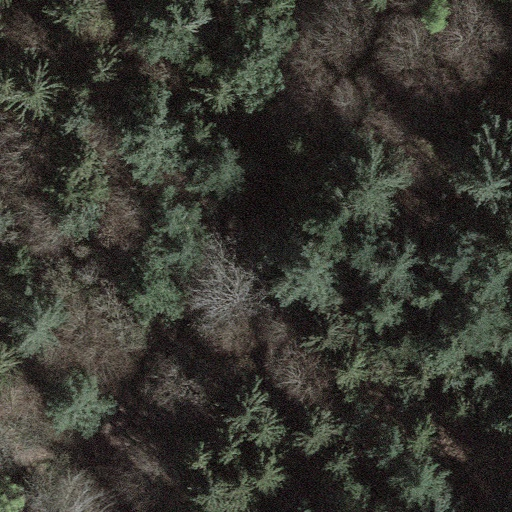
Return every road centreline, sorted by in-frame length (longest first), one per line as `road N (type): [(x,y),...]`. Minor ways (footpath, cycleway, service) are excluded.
road 1 (track): [(131,511),(189,374),(303,0)]
road 2 (track): [(0,467),(189,374)]
